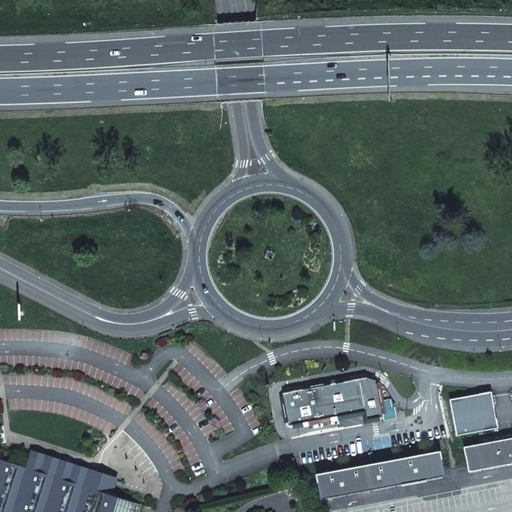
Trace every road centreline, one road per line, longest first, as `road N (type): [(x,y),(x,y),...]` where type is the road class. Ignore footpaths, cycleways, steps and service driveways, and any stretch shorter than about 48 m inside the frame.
road 1 (motorway): [(511,37),(0,58)]
road 2 (motorway): [(0,91),(511,71)]
road 3 (motorway): [(0,207),(139,197),(163,203),(197,240)]
road 4 (secondary): [(337,287),(409,321),(511,325)]
road 5 (unknown): [(341,511),(348,501),(511,470)]
road 6 (secondary): [(337,287),(345,263),(335,214),(318,195),(272,178)]
road 7 (tertiary): [(0,265),(106,320),(131,322)]
road 8 (secondary): [(222,309),(263,327),(285,326),(324,305),(337,287)]
